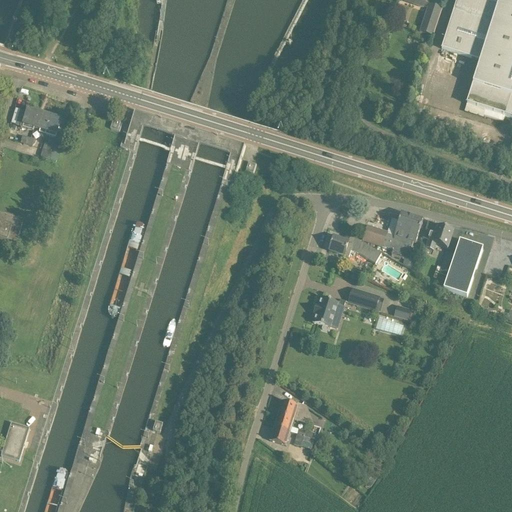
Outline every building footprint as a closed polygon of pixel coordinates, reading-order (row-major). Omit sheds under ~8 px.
[(398,0),(399,1),(423,9),(426,0),(398,0)] [(511,98),(511,0),(457,0),(442,50),(480,62),(472,86),(511,98)] [(433,37),(442,11),(428,6),(420,33),(433,37)] [(33,132),(38,115),(28,112),(24,123),(22,122),(20,128),(33,132)] [(121,146),(120,150),(130,153),(135,155),(143,130),(144,130),(173,139),(174,139),(166,165),(191,172),(199,147),(200,147),(229,156),(229,157),(221,182),(237,187),(238,183),(236,182),(246,149),(246,148),(245,147),(197,132),(196,136),(183,132),(184,128),(135,113),(134,113),(134,114),(124,147),(121,146)] [(45,136),(51,119),(38,115),(33,132),(45,136)] [(61,122),(51,119),(45,136),(55,139),(58,132),(60,133),(61,128),(59,127),(61,122)] [(112,132),(116,133),(119,134),(122,125),(115,122),(112,132)] [(29,147),(31,140),(23,138),(21,144),(29,147)] [(45,145),(41,158),(49,161),(53,147),(45,145)] [(60,150),(53,147),(49,161),(56,163),(60,150)] [(247,174),(255,176),(258,167),(250,165),(247,174)] [(0,213),(0,239),(16,244),(24,221),(0,213)] [(367,229),(363,242),(373,246),(373,247),(383,250),(384,249),(393,251),(392,257),(409,262),(413,251),(411,250),(413,244),(415,245),(422,223),(401,216),(394,238),(387,236),(387,235),(367,229)] [(447,252),(453,234),(436,228),(437,228),(428,225),(426,234),(431,235),(426,250),(434,252),(435,245),(447,252)] [(381,256),(355,240),(346,237),(344,242),(333,238),(329,252),(349,258),(351,250),(360,254),(359,256),(375,266),(381,256)] [(459,242),(459,243),(444,291),(467,299),(482,251),(483,251),(483,250),(459,242)] [(441,268),(449,271),(454,256),(446,253),(441,268)] [(434,279),(445,283),(448,272),(437,268),(434,279)] [(349,304),(376,313),(380,299),(353,291),(349,304)] [(323,328),(322,330),(329,333),(330,330),(331,330),(339,305),(321,299),(318,308),(316,307),(314,316),(316,316),(313,325),(323,328)] [(401,337),(404,325),(378,319),(375,331),(401,337)] [(282,403),(278,416),(294,421),(294,422),(308,426),(309,421),(295,417),(298,408),(282,403)] [(291,429),(294,422),(294,421),(278,416),(274,429),(290,434),(297,436),(304,438),(306,433),(291,429)] [(163,425),(158,424),(156,423),(153,432),(160,435),(163,425)] [(30,430),(26,429),(11,424),(1,458),(19,464),(30,430)] [(270,443),(286,447),(290,434),(274,429),(270,443)] [(311,440),(304,438),(297,436),(294,447),(301,449),(301,448),(312,451),(314,445),(310,444),(311,440)] [(385,459),(378,470),(379,471),(375,477),(379,479),(380,479),(390,462),(390,461),(385,458),(385,459)] [(378,479),(373,476),(366,486),(371,489),(378,479)]
